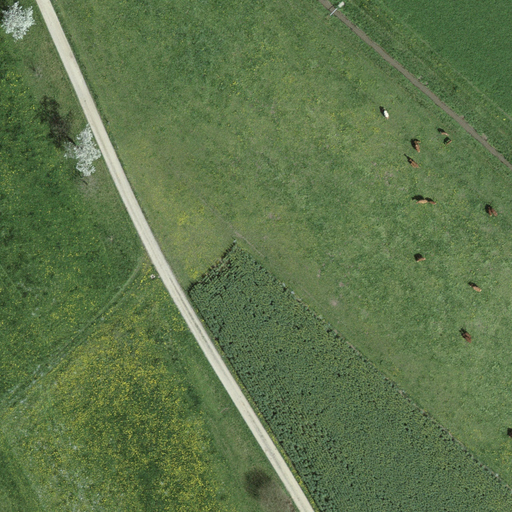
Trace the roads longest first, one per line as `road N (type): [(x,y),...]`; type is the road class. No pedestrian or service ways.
road 1 (track): [(306,511),(235,393),(157,287),(31,0)]
road 2 (track): [(0,415),(157,287)]
